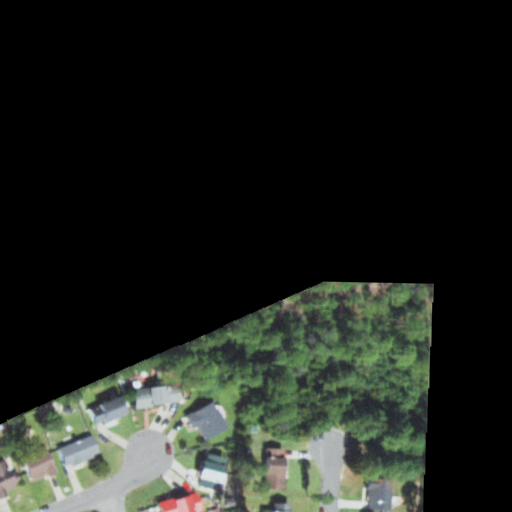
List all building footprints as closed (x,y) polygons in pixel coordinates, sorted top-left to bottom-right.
[(130,378),(175,382),(173,405),(128,402),(130,378)] [(85,406),(114,393),(122,411),(92,424),(85,406)] [(182,407),(212,396),(222,424),(192,435),(182,407)] [(50,435),(80,423),(91,451),(61,463),(50,435)] [(9,450),(39,439),(50,467),(20,478),(9,450)] [(196,449),(228,454),(223,483),(191,479),(196,449)] [(275,451),(276,484),(257,484),(256,452),(275,451)] [(0,457),(4,456),(15,484),(0,489),(0,457)] [(358,509),(361,477),(391,479),(388,511),(358,509)] [(159,511),(156,501),(187,492),(192,511),(188,511),(159,511)] [(259,511),(289,511),(290,502),(270,502),(270,509),(260,509),(259,511)]
